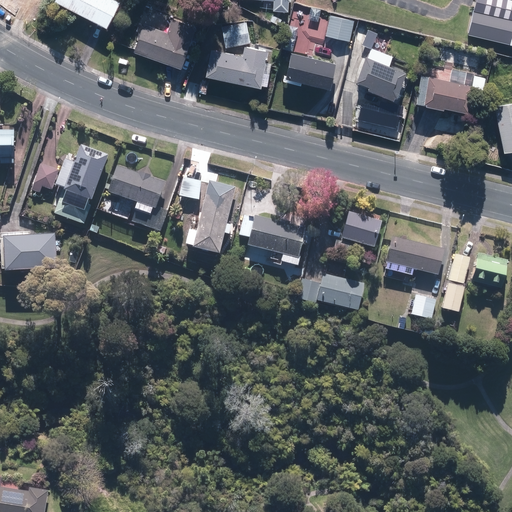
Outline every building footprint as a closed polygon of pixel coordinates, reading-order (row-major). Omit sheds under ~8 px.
[(120,0),(119,0),(60,0),(108,24),(120,0)] [(331,13),(326,32),(347,37),(352,18),(331,13)] [(144,23),(135,47),(181,64),(196,24),(174,16),(168,32),(144,23)] [(246,21),(224,24),(226,43),(248,41),(246,21)] [(213,47),(207,71),(261,83),(269,51),(246,45),(244,54),(213,47)] [(334,57),(291,49),(285,77),(329,85),(334,57)] [(404,70),(366,54),(356,79),(393,94),(404,70)] [(475,69),(452,66),(450,79),(473,82),(475,69)] [(432,70),(427,101),(458,106),(462,82),(446,80),(447,73),(432,70)] [(511,100),(494,103),(502,147),(511,145),(511,100)] [(12,129),(0,128),(0,168),(11,169),(12,129)] [(83,221),(109,152),(83,142),(76,162),(65,158),(56,182),(66,186),(56,211),(83,221)] [(164,179),(120,163),(110,189),(137,199),(129,220),(156,231),(166,205),(156,201),(164,179)] [(200,178),(184,176),(182,192),(198,194),(200,178)] [(232,193),(207,188),(198,228),(190,226),(187,240),(195,242),(195,244),(220,249),(232,193)] [(128,204),(100,195),(97,205),(125,214),(128,204)] [(382,218),(350,209),(342,234),(374,244),(382,218)] [(306,225),(255,214),(248,243),(282,250),(280,257),(297,261),(306,225)] [(57,231),(7,232),(8,265),(57,264),(57,231)] [(440,244),(393,234),(383,274),(403,278),(407,263),(434,269),(440,244)] [(162,257),(166,245),(157,242),(153,254),(162,257)] [(508,257),(478,250),(469,288),(499,294),(508,257)] [(470,255),(456,252),(444,306),(457,309),(470,255)] [(373,277),(375,259),(369,259),(368,266),(360,265),(359,275),(373,277)] [(270,266),(258,264),(255,279),(268,281),(270,266)] [(364,280),(323,269),(316,296),(358,306),(364,280)] [(437,296),(416,291),(411,311),(432,316),(437,296)] [(39,511),(44,491),(0,482),(0,511),(39,511)]
